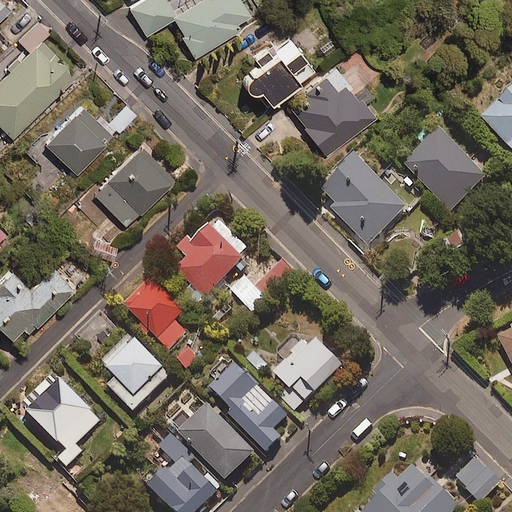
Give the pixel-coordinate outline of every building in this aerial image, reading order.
[(0,0),(0,19),(10,10),(0,0)] [(171,18),(194,56),(239,28),(235,22),(249,13),(240,0),(136,0),(128,5),(146,34),(171,18)] [(259,86),(269,99),(313,66),(288,34),(274,45),(276,47),(270,52),(265,46),(253,55),(258,61),(245,71),(243,80),(245,85),(249,88),(255,88),(259,86)] [(37,36),(0,72),(0,121),(15,137),(77,77),(37,36)] [(285,103),(326,156),(375,118),(363,102),(373,94),(364,83),(354,91),(333,65),(285,103)] [(473,104),(511,141),(511,75),(506,70),(473,104)] [(43,141),(75,174),(113,136),(81,103),(43,141)] [(125,103),(108,121),(119,132),(136,114),(125,103)] [(439,122),(409,158),(458,199),(488,163),(439,122)] [(92,192),(124,226),(174,180),(143,145),(92,192)] [(356,151),(323,190),(371,231),(404,192),(356,151)] [(177,270),(205,298),(244,258),(209,224),(192,242),(188,238),(178,248),(188,258),(177,270)] [(0,244),(9,236),(0,226),(0,244)] [(467,243),(459,232),(441,244),(449,256),(467,243)] [(95,234),(88,252),(109,261),(116,243),(95,234)] [(293,272),(281,259),(254,285),(246,277),(231,291),(252,313),(293,272)] [(28,287),(9,267),(0,274),(0,325),(10,336),(21,326),(27,332),(74,287),(51,264),(28,287)] [(124,306),(142,324),(137,329),(146,339),(151,334),(167,351),(186,334),(175,321),(185,312),(153,279),(124,306)] [(511,362),(511,329),(499,337),(511,362)] [(298,334),(278,353),(286,362),(274,373),(291,391),(283,398),(294,411),(343,367),(317,339),(309,346),(298,334)] [(170,375),(132,335),(103,363),(118,379),(110,387),(133,411),(170,375)] [(190,347),(177,359),(187,370),(200,358),(190,347)] [(237,364),(212,389),(233,410),(229,414),(267,452),(280,438),(273,431),(288,415),(237,364)] [(100,420),(57,376),(24,408),(63,448),(55,455),(67,467),(83,452),(76,445),(100,420)] [(254,455),(208,406),(180,432),(226,481),(254,455)] [(198,511),(225,486),(174,435),(161,448),(175,462),(150,487),(175,511),(198,511)] [(501,484),(476,457),(456,476),(481,503),(501,484)] [(453,511),(458,507),(415,464),(398,482),(395,479),(362,511),(453,511)] [(96,511),(61,479),(34,507),(38,511),(96,511)]
